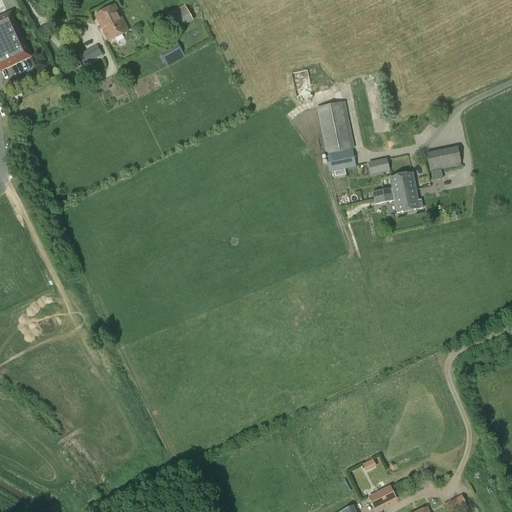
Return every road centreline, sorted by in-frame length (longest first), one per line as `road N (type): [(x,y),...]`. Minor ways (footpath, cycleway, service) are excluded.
road 1 (track): [(511,325),(447,359),(467,435),(447,493)]
road 2 (track): [(511,83),(455,109),(416,152),(370,166)]
